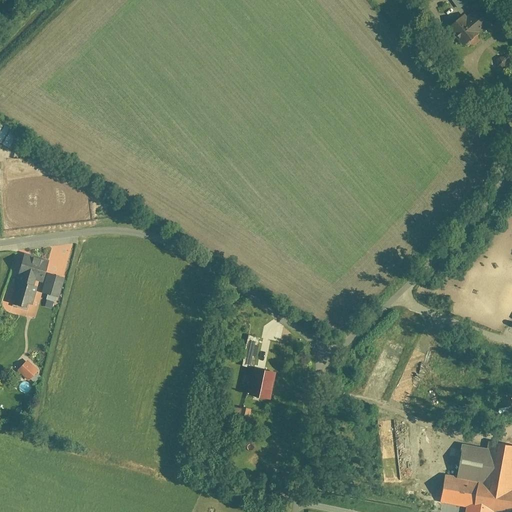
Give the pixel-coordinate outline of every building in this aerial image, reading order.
[(452,0),(458,8),(468,0),(452,0)] [(465,13),(448,25),(462,44),(481,30),(482,31),(498,20),(485,2),(467,15),(465,13)] [(0,121),(0,141),(9,147),(18,133),(0,121)] [(48,261),(24,254),(18,273),(35,278),(42,280),(48,261)] [(33,285),(35,278),(18,273),(11,298),(14,298),(12,304),(24,307),(25,303),(30,304),(36,286),(33,285)] [(63,277),(48,273),(42,292),(57,296),(63,277)] [(261,336),(251,334),(246,364),(256,365),(261,336)] [(35,370),(27,360),(17,368),(26,378),(35,370)] [(274,373),(254,369),(248,396),(268,400),(274,373)] [(506,511),(511,511),(511,443),(483,439),(482,450),(461,446),(456,478),(446,476),(442,501),(506,511)]
